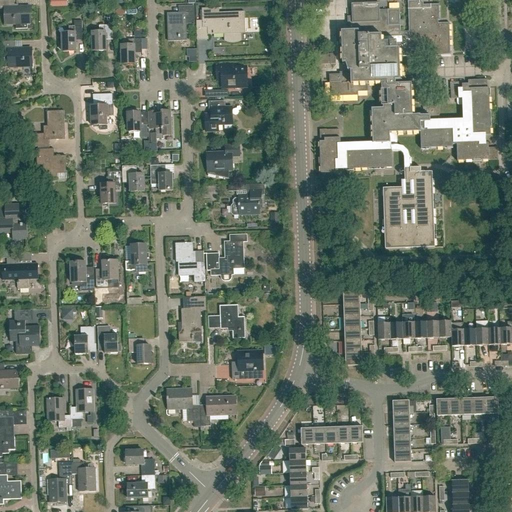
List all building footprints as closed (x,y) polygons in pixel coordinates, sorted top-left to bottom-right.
[(339,138),(339,129),(327,130),(327,129),(320,130),(320,142),(321,174),(338,173),(338,169),(345,169),(345,170),(392,168),(392,151),(397,151),(400,152),(403,154),(404,157),(404,168),(400,168),(399,170),(400,173),(401,175),(405,174),(405,180),(401,181),(402,188),(383,188),(385,249),(435,247),(433,185),(432,178),(430,178),(430,172),(421,172),(421,168),(410,168),(410,164),(409,157),(407,151),(403,147),(397,145),(396,133),(420,132),(421,149),(452,148),(452,145),(454,145),(456,145),(457,155),(457,162),(489,161),(489,160),(498,160),(497,148),(489,148),(488,143),(485,143),(485,136),(491,136),(489,88),(487,88),(487,80),(468,80),(468,84),(462,84),(462,82),(450,83),(450,89),(451,99),(463,99),(463,120),(441,121),(438,119),(439,118),(439,107),(422,107),(423,112),(412,112),(411,85),(397,85),(397,81),(400,81),(399,49),(402,49),(402,56),(403,56),(418,56),(418,49),(433,49),(433,52),(433,55),(451,55),(450,22),(440,23),(439,4),(423,4),(423,1),(423,0),(408,1),(409,31),(400,32),(400,9),(387,10),(387,13),(383,14),(379,14),(379,3),(351,4),(352,16),(347,17),(347,32),(341,32),(342,64),(351,64),(351,72),(340,73),(340,75),(329,75),(330,83),(331,83),(331,96),(358,95),(358,96),(358,91),(367,91),(367,92),(368,92),(368,84),(382,84),(382,87),(382,90),(381,90),(381,106),(383,106),(383,109),(372,109),(373,143),(344,145),(337,145),(337,142),(340,141),(340,138),(339,138)] [(168,41),(186,41),(186,24),(194,24),(193,6),(182,7),(182,13),(167,14),(168,41)] [(31,24),(30,7),(5,7),(5,25),(16,24),(16,29),(28,29),(27,24),(31,24)] [(120,7),(116,13),(122,18),(127,13),(120,7)] [(219,13),(219,8),(202,9),(202,13),(202,21),(196,21),(196,40),(208,40),(208,35),(213,35),(213,34),(224,33),(224,41),(227,43),(230,43),(234,43),(237,43),(239,42),(242,41),(241,34),(245,34),(245,12),(219,13)] [(63,52),(76,52),(76,38),(83,38),(82,21),(75,22),(75,27),(69,27),(69,34),(62,34),(63,52)] [(93,51),(106,51),(106,40),(113,40),(112,26),(100,26),(100,33),(92,33),(93,51)] [(122,65),(135,64),(135,51),(142,51),(142,39),(129,40),(129,46),(122,46),(122,65)] [(32,49),(14,50),(14,41),(0,41),(0,50),(1,68),(32,67),(32,49)] [(336,64),(335,54),(314,55),(315,61),(315,65),(330,64),(336,64)] [(234,68),(234,65),(216,66),(217,73),(222,73),(222,88),(247,87),(246,68),(234,68)] [(92,126),(107,125),(106,116),(108,116),(108,109),(113,109),(113,95),(100,95),(101,106),(91,106),(92,126)] [(225,107),(225,101),(209,102),(209,103),(210,103),(211,114),(205,115),(206,133),(218,132),(218,123),(222,123),(222,125),(232,125),(232,107),(225,107)] [(50,140),(65,140),(64,111),(47,112),(48,126),(43,126),(44,134),(32,135),(32,147),(51,147),(50,140)] [(171,136),(171,112),(162,112),(163,115),(156,115),(156,112),(150,112),(150,129),(151,144),(156,144),(156,139),(164,139),(163,136),(171,136)] [(141,126),(141,113),(128,113),(128,132),(141,132),(141,138),(148,137),(147,125),(141,126)] [(229,179),(227,178),(227,171),(233,171),(232,158),(239,157),(239,145),(225,145),(225,152),(206,153),(207,174),(229,179)] [(55,156),(54,149),(36,150),(37,165),(44,165),(44,174),(49,174),(49,179),(67,178),(66,156),(55,156)] [(163,174),(163,166),(151,166),(151,185),(159,185),(160,192),(173,191),(172,174),(163,174)] [(137,175),(137,167),(122,167),(123,181),(130,180),(131,192),(145,192),(144,175),(137,175)] [(102,204),(116,204),(116,188),(121,188),(121,172),(108,172),(109,184),(101,184),(102,204)] [(264,195),(264,184),(249,185),(238,185),(228,185),(228,192),(238,191),(245,191),(245,195),(237,195),(237,199),(234,199),(233,201),(233,204),(231,206),(231,214),(233,216),(260,214),(259,195),(264,195)] [(20,224),(19,204),(5,205),(6,218),(0,218),(0,234),(13,234),(13,240),(27,240),(26,224),(20,224)] [(218,254),(206,254),(207,271),(211,271),(211,276),(221,276),(221,278),(222,280),(224,282),(229,282),(231,280),(232,278),(232,275),(233,275),(233,269),(244,269),(243,243),(247,242),(247,235),(229,236),(229,242),(224,242),(224,259),(219,259),(218,254)] [(193,257),(192,244),(175,244),(176,260),(178,260),(179,276),(194,276),(195,283),(201,283),(201,264),(195,264),(195,257),(193,257)] [(147,254),(146,246),(131,246),(132,262),(126,262),(126,271),(134,271),(134,273),(147,273),(147,259),(149,259),(149,254),(147,254)] [(38,264),(18,264),(18,254),(0,254),(0,258),(7,259),(7,265),(2,265),(3,281),(18,280),(18,289),(29,289),(28,280),(38,280),(38,264)] [(94,278),(86,278),(85,263),(84,263),(84,260),(76,260),(76,263),(71,263),(71,283),(80,283),(80,292),(94,292),(94,278)] [(96,289),(108,288),(108,281),(118,281),(117,262),(102,262),(103,274),(96,274),(96,289)] [(360,305),(360,292),(343,293),(344,306),(360,305)] [(183,298),(191,298),(191,309),(183,309),(181,309),(182,331),(179,331),(179,342),(194,342),(194,338),(201,338),(200,311),(206,311),(205,297),(199,297),(183,298)] [(344,318),(361,317),(360,310),(368,310),(368,311),(373,311),(373,304),(368,305),(368,304),(360,305),(344,306),(344,318)] [(238,317),(238,306),(219,307),(220,317),(208,317),(209,329),(221,329),(221,330),(233,329),(233,339),(245,339),(244,317),(238,317)] [(26,328),(25,322),(31,321),(31,311),(14,311),(15,323),(9,323),(10,342),(16,341),(16,354),(33,354),(32,347),(40,346),(40,327),(26,328)] [(345,330),(361,329),(361,317),(344,318),(345,330)] [(378,324),(378,341),(391,340),(390,324),(390,318),(385,318),(385,324),(378,324)] [(415,339),(427,339),(427,322),(415,323),(415,339)] [(427,339),(440,339),(439,322),(427,322),(427,339)] [(452,331),(452,322),(439,322),(440,339),(451,338),(452,338),(452,331)] [(500,329),(501,346),(511,345),(511,322),(507,323),(507,329),(500,329)] [(391,340),(403,340),(402,323),(390,324),(391,340)] [(403,340),(415,339),(415,323),(402,323),(403,340)] [(110,327),(104,327),(97,328),(98,345),(104,345),(105,355),(118,354),(118,352),(121,352),(121,345),(118,345),(117,335),(110,336),(110,327)] [(75,355),(88,355),(88,346),(94,346),(94,328),(81,328),(81,337),(74,337),(75,355)] [(345,342),(362,341),(361,329),(345,330),(345,342)] [(489,346),(501,346),(500,329),(488,330),(489,346)] [(452,347),(464,347),(464,330),(452,331),(452,338),(451,338),(452,347)] [(464,347),(477,346),(476,330),(464,330),(464,347)] [(477,346),(489,346),(488,330),(476,330),(477,346)] [(142,347),(142,339),(129,340),(129,354),(137,353),(138,365),(151,365),(150,346),(142,347)] [(345,354),(362,353),(362,341),(345,342),(345,354)] [(274,354),(274,346),(265,347),(265,354),(274,354)] [(232,380),(242,380),(247,380),(247,371),(263,370),(262,352),(238,353),(239,366),(232,366),(232,380)] [(362,353),(345,354),(346,367),(362,366),(362,353)] [(1,373),(1,365),(0,365),(0,388),(18,388),(17,372),(1,373)] [(71,416),(71,420),(83,419),(83,413),(94,413),(93,390),(77,390),(77,408),(70,408),(71,416)] [(194,422),(194,427),(201,427),(200,421),(200,406),(192,407),(192,390),(167,391),(168,410),(186,409),(187,422),(194,422)] [(200,421),(201,427),(211,427),(210,416),(236,415),(236,397),(207,398),(207,406),(200,406),(200,421)] [(485,399),(486,415),(498,415),(498,404),(498,398),(485,399)] [(71,420),(71,416),(64,416),(63,399),(47,400),(47,422),(59,422),(59,428),(71,428),(71,420)] [(462,416),(474,416),(473,399),(461,400),(462,416)] [(474,416),(486,415),(485,399),(473,399),(474,416)] [(437,417),(450,416),(449,400),(436,400),(437,417)] [(450,416),(462,416),(461,400),(449,400),(450,416)] [(393,414),(409,414),(409,401),(393,402),(393,414)] [(14,417),(9,418),(9,412),(0,412),(0,458),(3,458),(3,455),(9,454),(9,451),(15,451),(14,437),(13,437),(13,426),(14,426),(14,417)] [(393,427),(410,426),(409,414),(393,414),(393,427)] [(394,439),(410,438),(410,426),(393,427),(394,439)] [(338,444),(350,444),(350,427),(338,428),(338,444)] [(350,427),(350,444),(363,444),(362,427),(350,427)] [(314,445),(326,445),(326,428),(313,429),(314,445)] [(326,445),(338,444),(338,428),(326,428),(326,445)] [(301,446),(314,445),(313,429),(301,429),(301,446)] [(394,451),(411,450),(410,438),(394,439),(394,451)] [(285,462),(290,462),(306,461),(306,449),(289,449),(290,457),(285,458),(285,462)] [(59,450),(59,459),(71,459),(71,450),(59,450)] [(411,450),(394,451),(395,463),(411,463),(411,450)] [(142,465),(142,473),(142,477),(155,476),(154,460),(144,461),(143,451),(126,452),(127,466),(142,465)] [(290,474),(307,473),(306,461),(290,462),(290,474)] [(84,463),(71,463),(72,466),(72,476),(78,475),(79,492),(96,492),(95,469),(84,469),(84,463)] [(21,482),(6,483),(5,464),(0,464),(0,505),(4,505),(4,501),(22,500),(21,482)] [(72,485),(72,476),(72,466),(59,467),(60,480),(49,481),(50,504),(67,503),(66,486),(72,485)] [(259,467),(260,475),(272,475),(272,466),(270,466),(261,467),(259,467)] [(291,486),(307,485),(307,473),(290,474),(291,486)] [(155,476),(142,477),(142,485),(127,485),(128,499),(148,499),(148,490),(155,490),(155,476)] [(158,484),(167,484),(167,476),(158,476),(158,484)] [(452,494),(468,493),(468,480),(463,481),(452,481),(452,494)] [(291,498),(307,498),(307,485),(291,486),(291,498)] [(411,511),(411,498),(410,490),(398,490),(398,498),(398,511),(411,511)] [(453,506),(469,505),(468,493),(452,494),(453,506)] [(423,498),(423,511),(435,511),(435,497),(423,498)] [(307,498),(291,498),(291,511),(308,510),(307,498)] [(386,511),(398,511),(398,498),(386,499),(386,511)] [(411,511),(423,511),(423,498),(411,498),(411,511)]
